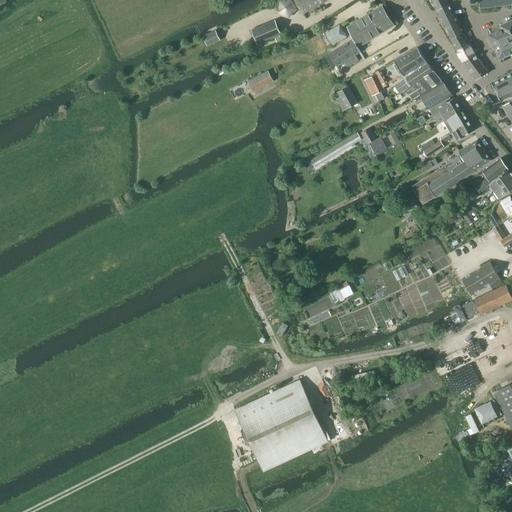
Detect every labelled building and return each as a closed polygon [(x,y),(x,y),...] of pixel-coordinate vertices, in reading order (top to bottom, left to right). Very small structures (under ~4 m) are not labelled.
[(297,0),(304,13),(326,0),(297,0)] [(431,0),(437,11),(449,4),(447,0),(431,0)] [(511,0),(469,0),(470,2),(480,1),(481,6),(479,6),(479,8),(481,7),(481,9),(483,9),(483,7),(487,7),(487,9),(489,8),(489,6),(494,6),(494,8),(495,7),(495,6),(500,5),(500,7),(502,6),(502,5),(506,4),(506,6),(508,6),(508,4),(511,3),(511,0)] [(440,17),(451,38),(463,33),(463,32),(452,10),(449,4),(437,11),(440,17)] [(382,5),(347,26),(358,47),(394,25),(382,5)] [(275,20),(253,29),(259,44),(281,34),(275,20)] [(511,20),(500,25),(502,29),(489,35),(500,59),(511,53),(511,20)] [(326,32),(329,36),(333,44),(348,36),(340,24),(326,32)] [(204,36),(208,45),(221,40),(216,30),(204,36)] [(463,33),(451,38),(457,50),(456,50),(457,51),(469,44),(463,33)] [(360,52),(360,51),(353,38),(330,53),(337,66),(360,52)] [(457,51),(463,61),(476,55),(469,44),(457,51)] [(405,76),(413,71),(427,62),(418,48),(396,62),(403,73),(404,76),(405,76)] [(476,55),(463,61),(463,62),(476,78),(488,72),(476,55)] [(401,93),(410,87),(434,70),(429,62),(428,63),(427,62),(413,71),(414,73),(395,86),(401,93)] [(248,81),(253,92),(273,81),(268,70),(248,81)] [(404,76),(403,73),(387,82),(381,70),(376,73),(384,87),(404,76)] [(412,101),(421,96),(443,81),(435,70),(434,70),(410,87),(413,92),(417,89),(418,90),(424,85),(425,87),(419,91),(410,96),(412,101)] [(511,72),(501,78),(510,97),(511,96),(511,72)] [(376,75),(369,79),(380,101),(385,98),(382,92),(385,90),(376,75)] [(501,78),(492,83),(501,101),(510,97),(501,78)] [(429,111),(431,110),(436,107),(450,98),(449,97),(453,95),(443,81),(421,96),(429,111)] [(340,97),(337,99),(343,111),(347,109),(358,103),(349,86),(338,92),(340,97)] [(431,110),(435,118),(443,113),(442,112),(458,103),(455,98),(451,100),(450,98),(436,107),(431,110)] [(446,120),(463,110),(458,103),(442,112),(443,113),(435,118),(439,125),(444,121),(447,120),(446,120)] [(444,121),(452,133),(460,127),(459,125),(468,119),(463,110),(446,120),(447,120),(444,121)] [(460,127),(452,133),(451,133),(454,138),(456,136),(459,141),(475,131),(468,119),(459,125),(460,127)] [(370,128),(362,133),(369,144),(377,139),(370,128)] [(462,154),(413,185),(424,202),(492,159),(479,139),(460,151),(462,154)] [(432,140),(421,147),(424,151),(435,144),(432,140)] [(441,140),(435,144),(424,151),(428,158),(445,147),(441,140)] [(496,179),(509,169),(501,158),(482,171),(488,179),(484,182),(488,186),(489,185),(493,182),(492,181),(496,179)] [(489,185),(494,192),(511,179),(511,172),(510,169),(509,169),(496,179),(492,181),(493,182),(489,185)] [(511,179),(494,192),(500,199),(506,195),(507,196),(511,191),(511,179)] [(481,192),(487,186),(484,182),(477,188),(481,192)] [(511,193),(502,200),(507,208),(511,206),(511,193)] [(499,227),(492,214),(491,216),(489,219),(494,228),(495,229),(499,227)] [(500,227),(495,230),(501,239),(506,236),(500,227)] [(511,234),(502,241),(506,247),(511,242),(511,234)] [(463,278),(473,294),(501,277),(498,272),(502,270),(498,264),(495,266),(492,260),(463,278)] [(475,298),(480,308),(482,313),(511,299),(511,294),(507,284),(475,298)] [(299,380),(234,410),(263,472),(329,442),(299,380)] [(511,383),(495,391),(509,420),(511,426),(511,383)] [(492,403),(475,410),(482,424),(498,417),(492,403)]
